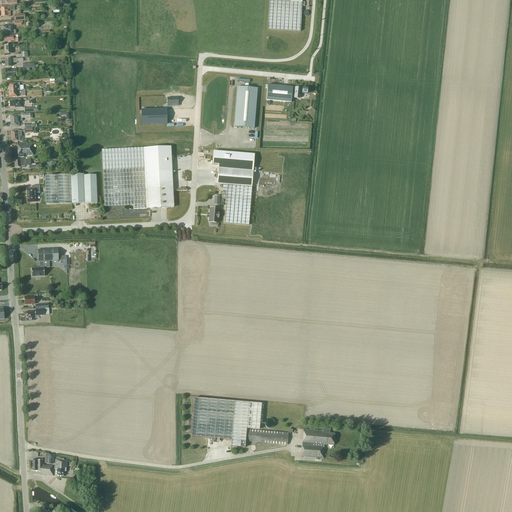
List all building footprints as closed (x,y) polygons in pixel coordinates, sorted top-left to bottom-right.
[(301,12),(302,6),(305,7),(305,2),(302,2),(301,0),(269,0),(270,1),(269,1),(269,10),(268,23),(268,29),(300,31),(300,25),(301,12)] [(8,16),(10,16),(10,11),(15,11),(14,7),(7,7),(1,7),(2,16),(8,16)] [(3,35),(13,34),(15,34),(16,33),(16,31),(14,30),(13,30),(12,25),(2,26),(3,35)] [(5,54),(12,54),(12,48),(15,48),(14,45),(4,45),(5,54)] [(11,67),(11,63),(17,63),(17,62),(17,61),(17,59),(11,59),(5,59),(6,67),(11,67)] [(6,77),(16,77),(16,69),(5,70),(6,77)] [(307,93),(307,88),(307,89),(302,88),(302,84),(300,84),(299,90),(302,91),(301,94),(302,94),(307,94),(307,93)] [(266,86),(264,101),(289,103),(291,88),(266,86)] [(254,128),(257,89),(237,87),(234,127),(254,128)] [(178,97),(168,98),(168,106),(173,106),(173,104),(178,103),(178,97)] [(15,108),(21,107),(21,100),(15,100),(16,101),(9,101),(9,107),(15,107),(15,108)] [(167,117),(166,116),(166,111),(166,109),(141,110),(142,125),(167,124),(167,122),(166,122),(166,117),(167,117)] [(19,126),(19,124),(21,124),(21,121),(20,121),(20,118),(19,118),(19,115),(16,115),(10,115),(11,127),(16,126),(19,126)] [(20,141),(20,137),(22,136),(21,131),(19,131),(19,130),(17,130),(11,131),(12,142),(17,141),(20,141)] [(33,155),(33,152),(33,144),(17,145),(18,158),(24,157),(24,156),(33,155)] [(156,208),(173,207),(172,187),(173,187),(171,147),(102,150),(104,207),(133,205),(133,209),(156,208)] [(223,184),(252,186),(254,155),(213,151),(212,164),(218,165),(217,184),(223,184)] [(25,160),(24,160),(20,160),(14,160),(15,167),(20,167),(25,167),(25,165),(29,165),(29,169),(37,168),(37,164),(31,164),(30,160),(29,160),(29,158),(25,158),(25,160)] [(52,204),(70,204),(84,203),(84,204),(97,203),(96,175),(84,176),(84,174),(45,176),(46,205),(52,204)] [(224,223),(249,225),(252,186),(223,184),(222,197),(226,198),(224,223)] [(32,189),(27,189),(27,202),(36,202),(35,193),(40,193),(40,186),(32,186),(32,189)] [(217,223),(218,209),(210,208),(210,210),(210,212),(210,213),(210,218),(209,218),(209,220),(209,221),(209,222),(217,223)] [(38,262),(40,262),(40,268),(31,268),(32,277),(44,276),(44,268),(43,268),(43,262),(59,261),(58,248),(37,250),(38,262)] [(35,302),(37,302),(37,296),(29,297),(24,298),(25,305),(29,304),(29,305),(32,305),(32,304),(35,304),(35,302)] [(45,315),(45,309),(35,309),(35,312),(34,312),(25,312),(26,321),(34,320),(34,315),(36,315),(36,316),(45,315)] [(260,430),(261,425),(262,405),(196,399),(193,438),(232,441),(231,447),(246,449),(247,429),(260,430)] [(330,430),(328,430),(323,429),(323,431),(304,429),(302,457),(323,458),(325,445),(327,445),(328,445),(334,445),(335,433),(330,433),(330,430)] [(287,445),(288,433),(248,430),(247,441),(287,445)] [(53,464),(54,455),(45,454),(44,463),(53,464)] [(66,472),(67,461),(64,461),(64,459),(59,458),(59,460),(55,460),(54,469),(57,469),(57,476),(63,476),(64,472),(66,472)] [(53,476),(53,466),(42,465),(42,460),(31,460),(31,471),(37,471),(41,472),(41,475),(53,476)]
